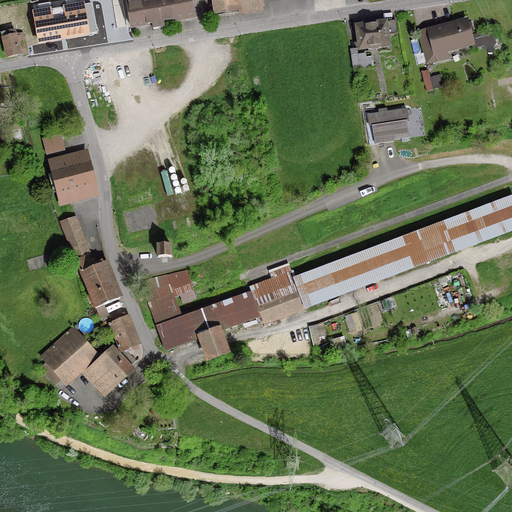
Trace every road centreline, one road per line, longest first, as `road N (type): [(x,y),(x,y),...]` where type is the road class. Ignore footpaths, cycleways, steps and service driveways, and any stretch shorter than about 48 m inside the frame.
road 1 (residential): [(428,511),(210,400),(148,348),(110,251),(103,187),(69,55)]
road 2 (residential): [(432,0),(69,55)]
